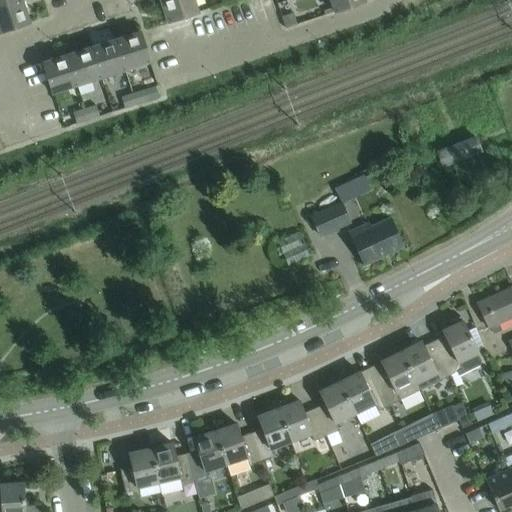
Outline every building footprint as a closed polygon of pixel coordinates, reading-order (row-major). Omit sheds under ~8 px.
[(0,32),(29,23),(21,0),(15,0),(0,5),(0,32)] [(198,12),(193,0),(159,0),(167,22),(198,12)] [(364,1),(363,0),(329,0),(333,12),(364,1)] [(281,17),(285,28),(296,24),(292,13),(281,17)] [(139,31),(115,39),(124,70),(149,62),(139,31)] [(124,70),(115,39),(91,47),(100,78),(124,70)] [(100,78),(91,47),(67,55),(77,85),(100,78)] [(77,85),(67,55),(42,62),(52,93),(77,85)] [(154,86),(132,93),(136,105),(158,98),(154,86)] [(136,105),(132,93),(121,97),(124,108),(136,105)] [(95,105),(84,109),(88,120),(99,116),(95,105)] [(88,120),(84,109),(72,112),(76,124),(88,120)] [(480,150),(475,137),(437,152),(442,165),(480,150)] [(349,223),(339,202),(311,215),(321,236),(349,223)] [(402,247),(390,219),(369,229),(367,225),(349,233),(363,264),(402,247)] [(488,328),(490,327),(493,334),(500,330),(498,324),(511,317),(511,286),(476,303),(488,328)] [(444,335),(433,340),(450,375),(457,372),(459,376),(481,365),(481,362),(476,353),(478,352),(460,316),(450,321),(452,325),(441,330),(444,335)] [(450,375),(433,340),(422,346),(420,341),(409,346),(407,342),(398,346),(419,391),(438,381),(450,375)] [(419,391),(398,346),(378,357),(382,365),(371,371),(389,407),(419,391)] [(389,407),(371,371),(361,376),(358,371),(347,377),(345,372),(336,377),(355,415),(374,405),(377,412),(389,407)] [(355,415),(336,377),(327,382),(329,386),(318,391),(324,404),(314,408),(326,437),(340,431),(336,424),(355,415)] [(326,437),(314,408),(303,413),(298,400),(287,404),(285,400),(276,403),(291,442),(311,435),(313,442),(326,437)] [(291,442),(276,403),(266,407),(268,412),(256,416),(261,429),(251,432),(261,462),(274,457),(271,450),(291,442)] [(461,403),(452,406),(458,420),(462,429),(470,425),(461,403)] [(511,423),(511,421),(509,415),(495,421),(499,430),(511,423)] [(261,462),(251,432),(239,436),(235,423),(224,427),(222,423),(213,426),(226,465),(230,475),(249,469),(249,466),(261,462)] [(226,465),(213,426),(203,429),(204,434),(193,437),(197,451),(186,453),(194,483),(208,479),(207,472),(226,465)] [(464,434),(468,443),(482,437),(478,427),(464,434)] [(194,483),(186,453),(174,456),(171,443),(159,445),(158,441),(149,443),(159,483),(179,478),(181,486),(194,483)] [(159,483),(149,443),(138,445),(140,450),(128,453),(131,466),(119,469),(126,498),(140,495),(138,488),(159,483)] [(395,453),(399,461),(400,464),(424,455),(419,444),(395,453)] [(387,456),(376,461),(379,469),(391,464),(387,456)] [(376,461),(365,466),(368,474),(379,469),(376,461)] [(511,503),(511,481),(507,469),(484,479),(498,510),(511,503)] [(336,478),(339,486),(351,481),(348,473),(336,478)] [(339,486),(336,478),(325,482),(328,490),(339,486)] [(0,497),(0,500),(1,500),(1,511),(23,511),(22,482),(0,483),(0,497)] [(304,484),(293,489),(296,496),(308,492),(304,484)] [(293,489),(272,498),(275,505),(296,496),(293,489)] [(410,497),(411,497),(415,511),(438,511),(432,489),(410,496),(410,497)] [(415,511),(411,497),(410,497),(390,503),(392,511),(415,511)] [(210,511),(209,503),(201,504),(202,511),(210,511)] [(392,511),(390,503),(369,509),(370,511),(392,511)]
